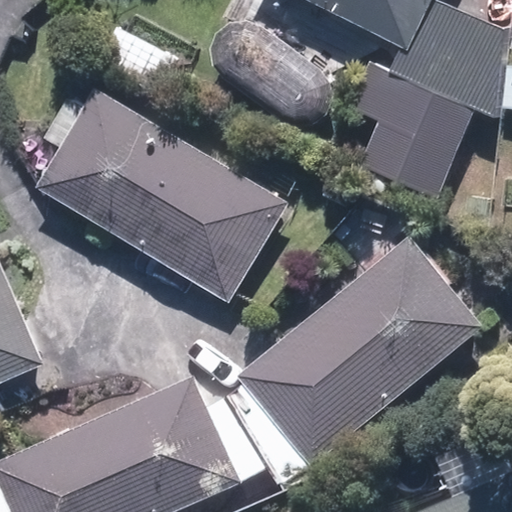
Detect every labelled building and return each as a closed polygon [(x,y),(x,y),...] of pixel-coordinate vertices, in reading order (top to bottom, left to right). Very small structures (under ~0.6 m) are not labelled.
[(296,0),(408,55),(398,75),(374,64),(353,108),(377,120),(355,164),(434,203),(477,115),(493,122),(508,90),(485,79),(506,37),(484,27),(431,1),(431,0),(296,0)] [(116,23),(93,59),(155,98),(177,61),(116,23)] [(62,149),(38,192),(177,273),(233,304),(288,208),(93,96),(84,111),(65,100),(43,138),(62,149)] [(396,246),(365,209),(325,247),(354,276),(300,328),(290,318),(231,375),(237,389),(204,403),(190,373),(183,376),(0,457),(0,511),(180,511),(299,459),(309,470),(485,329),(429,253),(401,273),(386,253),(396,246)] [(0,281),(0,386),(41,367),(25,335),(0,281)] [(511,511),(511,438),(378,497),(384,511),(511,511)]
